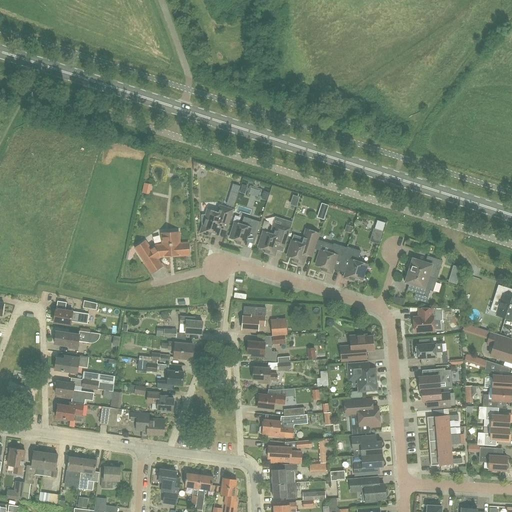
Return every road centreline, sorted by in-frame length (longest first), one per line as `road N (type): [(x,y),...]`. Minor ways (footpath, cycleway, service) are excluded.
road 1 (primary): [(511,213),(0,51)]
road 2 (residential): [(405,482),(385,314),(245,266),(216,268)]
road 3 (residential): [(167,451),(211,339),(223,335),(233,343),(240,461)]
road 4 (residential): [(45,435),(41,317),(17,313),(0,359)]
road 5 (track): [(511,8),(398,159)]
